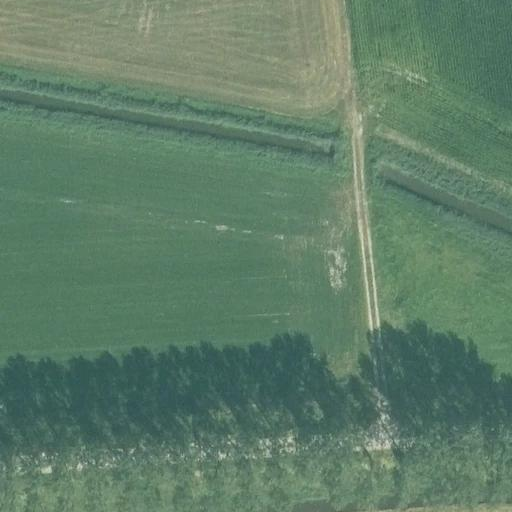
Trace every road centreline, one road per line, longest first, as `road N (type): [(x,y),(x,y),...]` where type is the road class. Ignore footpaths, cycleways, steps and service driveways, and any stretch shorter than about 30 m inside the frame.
road 1 (unclassified): [(511,436),(0,467)]
road 2 (track): [(385,440),(351,95)]
